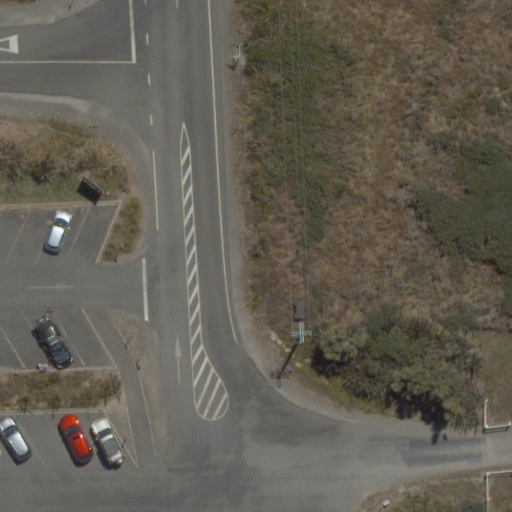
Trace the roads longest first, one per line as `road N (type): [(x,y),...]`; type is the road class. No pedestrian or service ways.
road 1 (tertiary): [(183,58),(192,282),(214,511)]
road 2 (unclassified): [(0,63),(183,58)]
